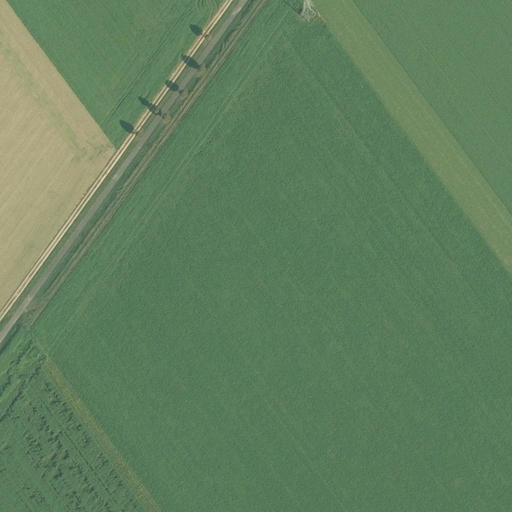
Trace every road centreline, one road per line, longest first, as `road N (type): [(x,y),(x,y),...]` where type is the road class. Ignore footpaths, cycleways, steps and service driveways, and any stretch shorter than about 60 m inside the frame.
road 1 (track): [(6,311),(37,315),(264,0)]
road 2 (track): [(229,0),(0,321)]
